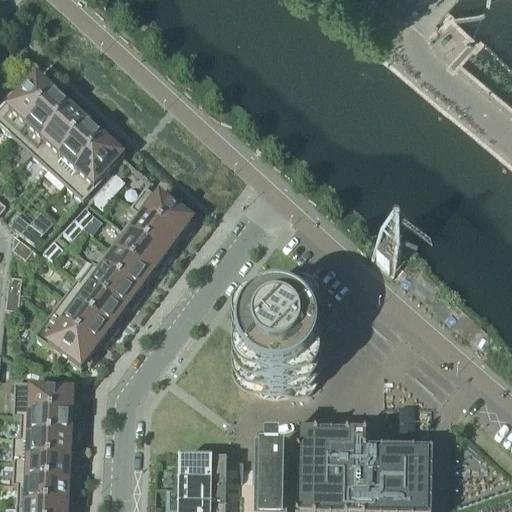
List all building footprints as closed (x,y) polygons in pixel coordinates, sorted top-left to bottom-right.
[(35,87),(26,98),(20,92),(11,102),(0,113),(0,132),(14,146),(56,100),(45,91),(42,94),(35,87)] [(14,146),(31,161),(70,119),(63,113),(66,110),(56,100),(14,146)] [(31,161),(48,176),(89,131),(79,121),(76,125),(70,119),(31,161)] [(48,176),(65,192),(103,149),(97,144),(100,140),(89,131),(48,176)] [(103,149),(65,192),(82,208),(124,162),(113,152),(110,155),(103,149)] [(115,181),(104,193),(113,202),(124,190),(115,181)] [(113,202),(104,193),(93,205),(102,214),(113,202)] [(145,196),(131,215),(177,249),(182,242),(185,245),(194,233),(180,222),(183,219),(171,210),(168,213),(145,196)] [(84,215),(73,227),(82,235),(93,223),(84,215)] [(136,220),(123,237),(166,270),(175,259),(171,256),(177,249),(131,215),(130,216),(136,220)] [(8,231),(21,241),(29,231),(16,222),(8,231)] [(82,235),(73,227),(62,239),(71,248),(82,235)] [(29,231),(21,241),(34,251),(42,241),(29,231)] [(123,237),(109,255),(149,286),(154,279),(158,281),(166,270),(123,237)] [(12,257),(25,268),(32,257),(19,247),(12,257)] [(42,261),(51,269),(62,257),(53,249),(42,261)] [(92,270),(91,271),(139,307),(148,295),(144,293),(149,286),(109,255),(96,273),(92,270)] [(387,255),(376,267),(388,278),(399,266),(387,255)] [(76,287),(76,288),(122,322),(127,315),(131,318),(139,307),(91,271),(78,288),(76,287)] [(9,285),(7,301),(19,302),(21,286),(9,285)] [(76,288),(62,306),(112,343),(120,332),(117,329),(122,322),(76,288)] [(19,302),(7,301),(5,317),(17,318),(19,302)] [(62,306),(49,324),(95,358),(100,351),(103,354),(112,343),(62,306)] [(235,357),(235,361),(235,364),(235,368),(236,371),(237,375),(238,378),(240,381),(242,384),(244,387),(247,390),(249,392),(252,394),(255,396),(258,398),(262,399),(265,400),(269,401),(272,401),(276,402),(279,401),(283,401),(287,400),(290,399),(293,398),(297,396),(300,394),(302,392),(305,390),(307,387),(310,384),(312,381),(313,378),(315,374),(316,371),(316,368),(317,364),(317,360),(317,357),(316,353),(316,350),(315,346),(313,343),(312,340),(310,337),(307,334),(305,331),(302,329),(299,327),(296,325),(293,323),(290,322),(286,321),(283,320),(279,319),(276,319),(272,319),(269,320),(265,321),(262,322),(258,323),(255,325),(252,327),(249,329),(247,331),(244,334),(242,337),(240,340),(238,343),(237,346),(236,350),(235,353),(235,357)] [(49,324),(34,343),(59,362),(56,366),(66,373),(69,369),(80,378),(86,370),(90,373),(99,361),(95,358),(49,324)] [(20,424),(70,426),(75,426),(75,411),(71,411),(71,402),(57,401),(57,393),(44,392),(14,391),(13,423),(20,424)] [(12,445),(74,448),(74,434),(70,434),(70,426),(20,424),(19,445),(12,445)] [(12,445),(11,468),(68,471),(68,462),(73,462),(74,448),(12,445)] [(260,459),(259,490),(258,511),(430,511),(431,467),(431,466),(428,466),(428,467),(414,467),(414,466),(411,466),(411,467),(398,466),(395,466),(382,466),(382,465),(379,465),(379,466),(365,466),(365,465),(364,465),(364,452),(365,452),(365,450),(296,448),(296,451),(296,486),(286,486),(286,459),(260,459)] [(13,469),(12,491),(71,494),(72,480),(68,480),(68,471),(11,468),(11,469),(13,469)] [(178,470),(177,495),(225,496),(226,471),(178,470)] [(258,511),(259,490),(254,490),(254,471),(226,471),(225,496),(224,511),(258,511)] [(17,492),(15,511),(66,511),(66,508),(71,508),(71,494),(12,491),(12,492),(17,492)] [(224,511),(225,496),(177,495),(176,511),(224,511)]
